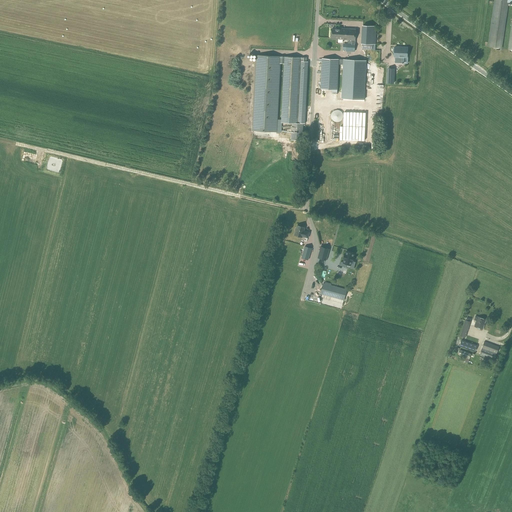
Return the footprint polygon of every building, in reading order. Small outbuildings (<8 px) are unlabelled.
[(511,0),(494,0),(488,46),(502,48),(508,3),(511,3),(511,23),(508,49),(511,49),(511,0)] [(378,23),(364,23),(363,51),(378,52),(378,23)] [(355,51),(356,29),(339,28),(339,29),(332,29),(332,38),(339,38),(339,39),(339,41),(339,42),(343,42),(343,39),(349,40),(349,43),(347,43),(347,51),(355,51)] [(399,48),(399,47),(395,47),(395,56),(395,63),(404,64),(404,57),(407,57),(408,48),(399,48)] [(285,63),(285,56),(257,55),(253,130),(277,132),(280,63),(285,63)] [(285,56),(285,63),(282,121),(305,122),(308,61),(307,61),(307,57),(285,56)] [(339,64),(339,59),(322,59),(319,59),(319,62),(322,62),(321,89),(331,89),(337,90),(339,64)] [(367,61),(339,59),(339,64),(344,64),(342,98),(365,99),(367,61)] [(291,140),(302,141),(303,123),(293,123),(291,140)] [(303,231),(304,228),(297,226),(294,235),(302,237),(302,236),(307,238),(309,233),(303,231)] [(308,260),(312,248),(305,246),(302,258),(308,260)] [(326,263),(337,266),(342,249),(331,246),(326,263)] [(330,249),(321,247),(317,258),(327,260),(330,249)] [(354,257),(353,257),(355,253),(347,251),(346,255),(345,255),(343,259),(344,259),(343,262),(341,262),(340,265),(346,267),(347,264),(351,265),(352,261),(353,261),(354,257)] [(303,281),(304,277),(288,271),(286,275),(303,281)] [(348,281),(349,275),(335,272),(334,275),(323,273),(322,279),(355,285),(355,282),(348,281)] [(347,290),(323,283),(320,294),(344,301),(347,290)] [(320,307),(318,314),(331,318),(333,311),(320,307)] [(475,316),(474,320),(476,321),(475,326),(483,329),(486,319),(478,317),(475,316)] [(460,336),(465,338),(471,322),(465,320),(460,336)] [(469,349),(476,351),(477,347),(471,344),(461,341),(460,346),(469,349)] [(485,341),(480,355),(486,357),(493,360),(498,346),(485,341)] [(460,349),(458,355),(464,357),(462,361),(468,364),(471,354),(470,353),(462,349),(462,350),(460,349)]
